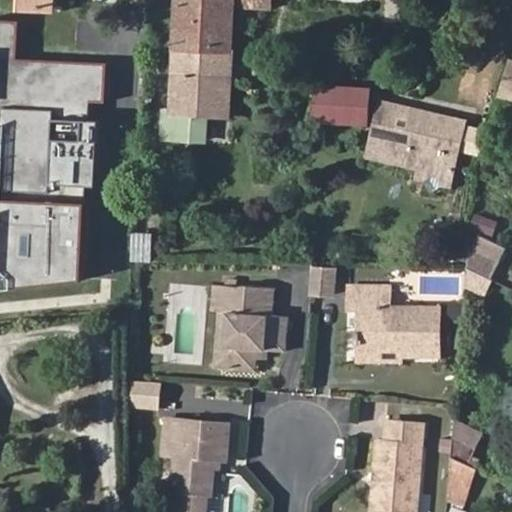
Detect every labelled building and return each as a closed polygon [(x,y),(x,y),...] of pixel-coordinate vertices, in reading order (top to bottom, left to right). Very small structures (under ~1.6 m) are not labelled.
[(228,115),(234,5),(270,7),(269,0),(173,0),(168,112),(228,115)] [(0,283),(78,275),(83,180),(93,180),(96,115),(86,114),(87,96),(102,97),(104,57),(14,52),(16,15),(0,13),(0,283)] [(511,60),(509,59),(504,75),(499,93),(511,96),(511,60)] [(343,123),(351,84),(312,82),(309,121),(343,123)] [(369,85),(351,84),(343,123),(367,125),(369,85)] [(449,184),(464,122),(381,102),(370,149),(419,161),(416,175),(429,195),(449,184)] [(477,230),(494,235),(499,217),(482,212),(477,230)] [(468,250),(467,264),(466,267),(487,277),(494,263),(468,250)] [(332,264),(312,263),(310,289),(330,290),(332,264)] [(485,294),(492,280),(487,277),(466,267),(465,284),(485,294)] [(221,364),(229,281),(211,279),(209,305),(218,307),(213,363),(221,364)] [(268,347),(280,348),(286,348),(289,315),(271,313),(274,284),(229,281),(221,364),(266,368),(267,359),(268,347)] [(397,349),(397,354),(436,356),(438,308),(386,306),(386,285),(346,285),(345,308),(354,309),(353,355),(376,355),(377,348),(397,349)] [(460,326),(460,309),(445,308),(445,326),(460,326)] [(278,360),(280,348),(268,347),(267,359),(278,360)] [(397,363),(397,354),(397,349),(377,348),(376,355),(353,355),(353,361),(397,363)] [(211,458),(221,459),(227,460),(230,423),(167,418),(163,456),(176,457),(174,493),(178,493),(177,511),(206,511),(208,495),(212,495),(214,468),(210,467),(211,458)] [(413,511),(415,511),(422,425),(388,422),(386,442),(378,441),(375,473),(383,474),(382,488),(374,488),(373,508),(387,509),(413,511)] [(451,456),(470,465),(477,449),(452,437),(451,456)] [(466,485),(474,467),(470,465),(451,456),(449,478),(466,485)] [(219,468),(221,459),(211,458),(210,467),(214,468),(219,468)]
